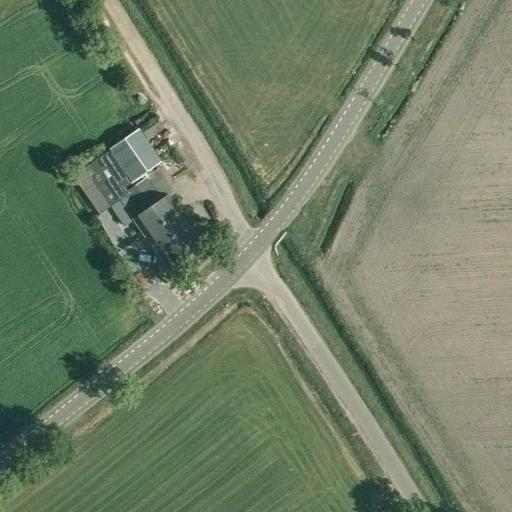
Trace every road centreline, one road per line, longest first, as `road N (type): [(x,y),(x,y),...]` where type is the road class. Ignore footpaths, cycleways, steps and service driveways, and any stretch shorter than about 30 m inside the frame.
road 1 (tertiary): [(0,468),(255,254)]
road 2 (unclassified): [(255,254),(421,511)]
road 3 (tertiary): [(255,254),(334,148),(422,0)]
road 4 (unclassified): [(182,122),(255,254)]
road 5 (track): [(103,0),(182,122)]
